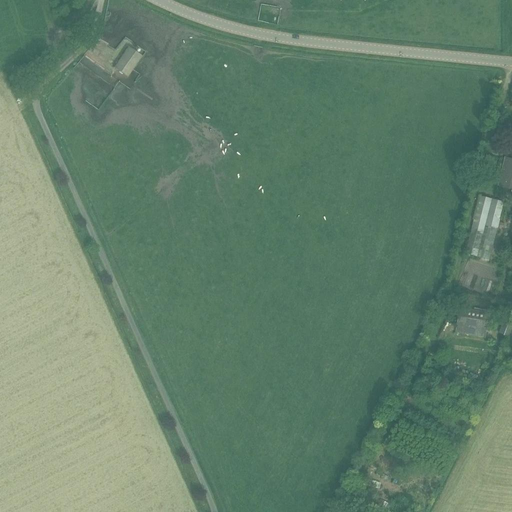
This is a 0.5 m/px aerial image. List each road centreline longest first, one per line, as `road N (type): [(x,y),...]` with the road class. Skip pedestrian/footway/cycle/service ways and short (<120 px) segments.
road 1 (unclassified): [(205,511),(40,119),(39,95),(89,45),(105,0)]
road 2 (tertiary): [(152,0),(266,40),(511,66)]
